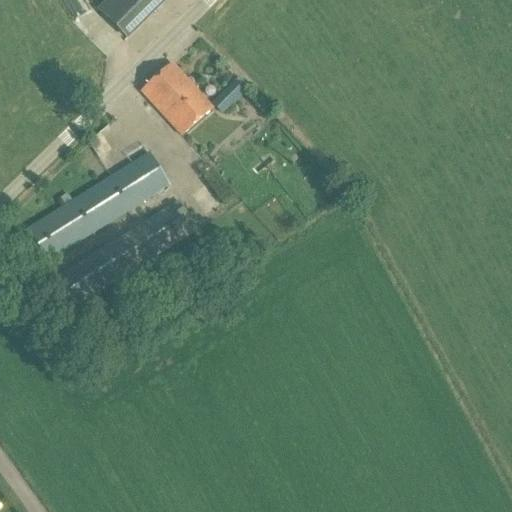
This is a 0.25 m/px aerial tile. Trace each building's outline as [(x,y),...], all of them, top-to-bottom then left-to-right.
[(75,22),(96,0),(62,0),(58,5),(75,22)] [(112,0),(100,12),(129,40),(168,0),(112,0)] [(175,66),(144,94),(183,137),(214,109),(175,66)] [(242,80),(215,106),(225,117),(251,90),(242,80)] [(227,116),(234,126),(222,135),(219,132),(199,147),(209,162),(255,129),(239,107),(227,116)] [(41,223),(29,231),(51,263),(171,188),(150,155),(56,214),(51,206),(36,215),(41,223)] [(182,202),(40,291),(56,323),(61,320),(66,326),(81,317),(76,310),(200,232),(182,202)]
